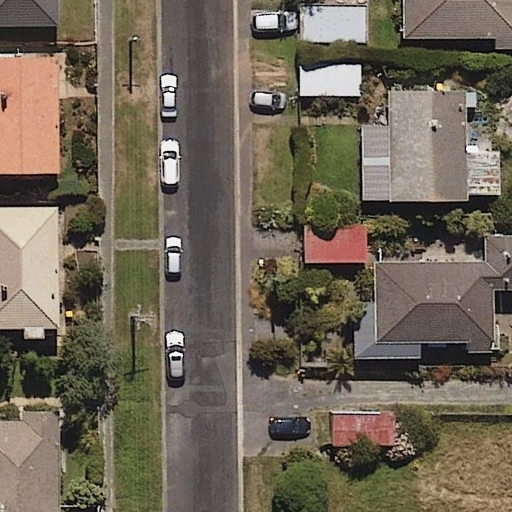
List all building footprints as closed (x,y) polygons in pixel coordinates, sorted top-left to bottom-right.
[(56,0),(0,0),(0,31),(58,30),(56,0)] [(511,0),(403,0),(403,42),(511,41),(511,0)] [(366,3),(300,5),(301,45),(367,43),(366,3)] [(56,62),(0,62),(0,180),(57,180),(56,62)] [(359,71),(299,73),(300,99),(360,97),(359,71)] [(465,98),(391,97),(390,130),(362,130),(361,205),(496,207),(497,154),(464,154),(465,98)] [(56,211),(0,212),(0,334),(58,333),(56,211)] [(364,227),(302,228),(303,265),(365,264),(364,227)] [(511,238),(486,239),(486,266),(375,267),(375,305),(352,305),(353,362),(417,361),(417,347),(492,347),(491,293),(511,292),(511,238)] [(391,414),(328,417),(329,449),(392,447),(391,414)] [(57,511),(58,424),(0,423),(0,511),(57,511)]
